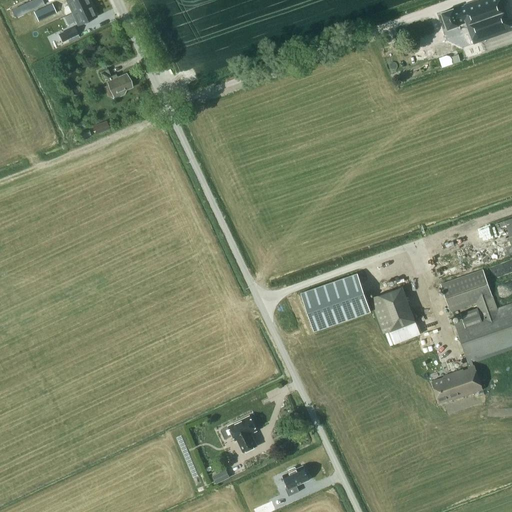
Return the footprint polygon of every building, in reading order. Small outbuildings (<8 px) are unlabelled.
[(44,5),(41,0),(33,0),(24,4),(22,5),(20,6),(18,7),(13,10),(16,18),(21,15),(23,14),(26,13),(28,12),(44,5)] [(88,0),(65,0),(71,13),(91,4),(88,0)] [(446,13),(435,17),(441,34),(452,30),(459,51),(498,37),(485,0),(483,0),(457,9),(457,10),(446,14),(446,13)] [(52,4),(34,12),(38,21),(56,13),(52,4)] [(91,4),(71,13),(78,26),(97,17),(91,4)] [(78,35),(74,27),(59,35),(62,43),(78,35)] [(453,64),(450,56),(447,55),(439,58),(442,68),(453,64)] [(105,70),(98,73),(101,81),(105,79),(106,83),(112,96),(113,99),(112,99),(113,100),(123,95),(124,94),(123,94),(124,90),(126,89),(126,90),(131,87),(128,83),(124,75),(116,79),(114,75),(109,77),(105,70)] [(110,130),(106,121),(92,126),(96,135),(110,130)] [(511,216),(495,221),(505,255),(511,252),(511,216)] [(457,244),(479,241),(478,233),(456,237),(457,244)] [(463,321),(454,323),(468,363),(511,348),(511,303),(497,309),(483,270),(441,284),(450,312),(476,303),(478,308),(461,314),(463,321)] [(314,331),(371,311),(358,273),(301,293),(314,331)] [(403,286),(371,298),(384,333),(387,332),(391,345),(421,334),(403,286)] [(451,400),(484,389),(475,365),(443,376),(444,377),(431,381),(439,403),(451,399),(451,400)] [(165,405),(175,398),(172,393),(161,400),(165,405)] [(187,404),(180,412),(186,416),(192,407),(187,404)] [(150,405),(138,410),(140,416),(152,410),(150,405)] [(124,419),(127,425),(138,419),(136,414),(124,419)] [(250,416),(220,430),(225,439),(233,435),(235,440),(237,440),(243,452),(257,446),(252,436),(251,436),(249,434),(256,430),(250,416)] [(186,442),(166,450),(177,477),(185,474),(184,471),(196,466),(186,442)] [(290,472),(283,475),(289,488),(286,489),(289,496),(299,491),(297,485),(309,480),(303,466),(296,469),(295,467),(289,470),(290,472)] [(225,470),(212,476),(216,484),(229,478),(225,470)] [(271,511),(276,510),(272,501),(269,502),(254,509),(254,511),(271,511)]
